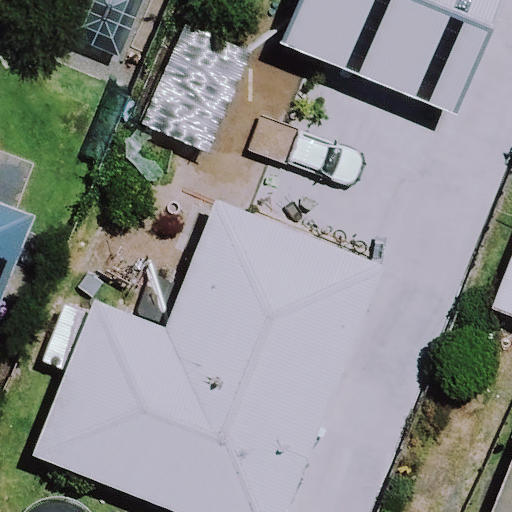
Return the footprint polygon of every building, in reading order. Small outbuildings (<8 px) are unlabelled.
[(511,33),(501,60),(511,64),(511,33)] [(391,112),(251,60),(210,171),(350,223),(391,112)] [(277,511),(374,269),(211,204),(160,333),(86,304),(25,457),(163,511),(277,511)] [(0,287),(25,224),(0,213),(0,287)] [(511,238),(485,312),(511,321),(511,238)] [(511,511),(511,468),(494,511),(511,511)]
